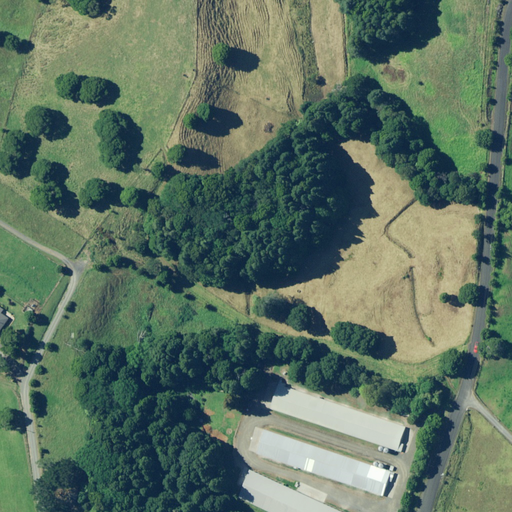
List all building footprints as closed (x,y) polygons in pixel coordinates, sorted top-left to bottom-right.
[(4,310),(0,307),(0,331),(9,319),(2,313),(4,310)] [(278,385),(271,409),(381,445),(390,449),(401,452),(403,445),(400,444),(405,427),(285,387),(278,385)] [(394,473),(391,472),(388,471),(263,431),(255,454),(383,496),(388,481),(392,482),(394,473)] [(389,454),(390,449),(380,445),(379,451),(389,454)] [(373,465),(384,469),(386,464),(375,460),(373,465)] [(340,511),(322,504),(326,495),(300,483),(296,492),(248,470),(236,497),(268,511),(340,511)]
